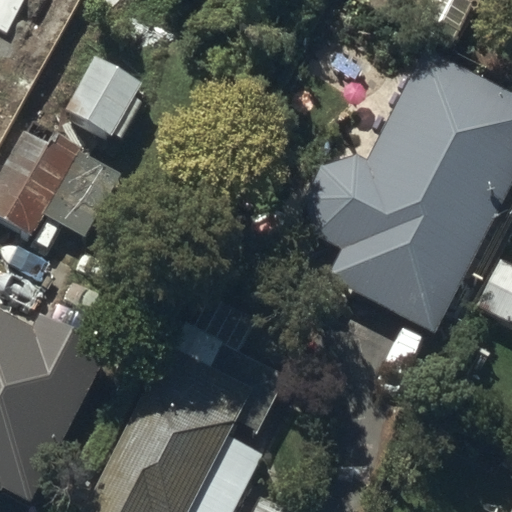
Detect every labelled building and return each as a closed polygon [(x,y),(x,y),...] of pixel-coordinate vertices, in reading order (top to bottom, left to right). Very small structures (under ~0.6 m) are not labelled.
[(22,0),(0,0),(0,28),(5,32),(22,0)] [(472,11),(451,0),(436,0),(418,34),(450,51),(472,11)] [(146,101),(67,55),(34,110),(113,157),(146,101)] [(511,208),(511,100),(425,57),(367,170),(355,168),(322,180),(307,217),(316,249),(344,263),(329,291),(440,348),(511,208)] [(86,250),(127,182),(48,135),(0,214),(0,224),(34,245),(45,226),(86,250)] [(511,277),(502,272),(479,318),(511,334),(511,277)] [(0,322),(0,491),(34,508),(106,358),(41,327),(35,339),(0,322)] [(171,355),(91,511),(240,511),(263,468),(232,452),(258,399),(171,355)]
